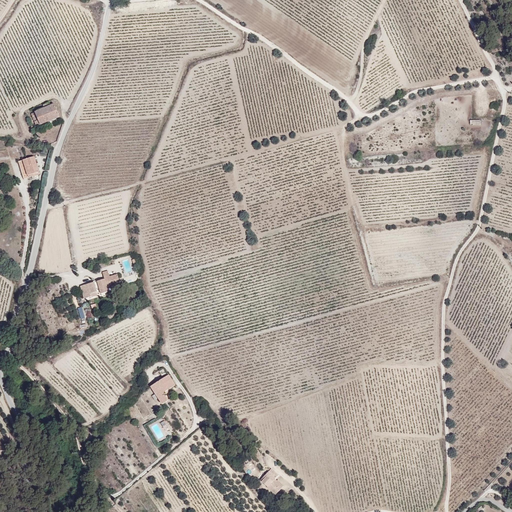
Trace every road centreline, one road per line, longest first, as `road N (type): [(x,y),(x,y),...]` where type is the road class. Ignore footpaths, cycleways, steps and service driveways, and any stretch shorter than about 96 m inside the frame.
road 1 (track): [(506,94),(479,227),(456,261),(443,310),(447,511)]
road 2 (unclassified): [(110,2),(102,48),(59,147),(0,368)]
road 3 (track): [(497,77),(417,91),(356,115),(336,91),(199,0)]
road 4 (unclassified): [(0,377),(44,511)]
